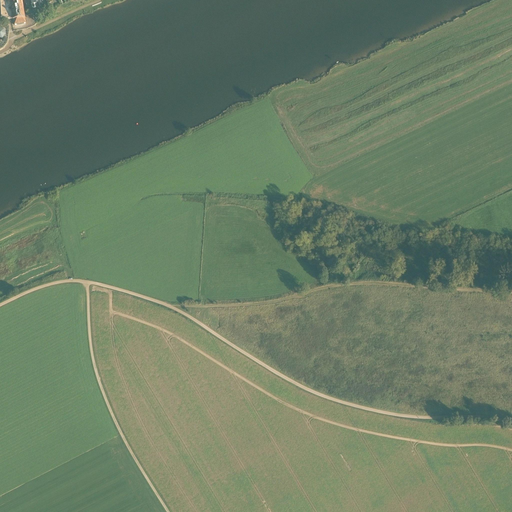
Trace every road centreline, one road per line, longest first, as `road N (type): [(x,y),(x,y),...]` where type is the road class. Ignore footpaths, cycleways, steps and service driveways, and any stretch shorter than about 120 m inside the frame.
road 1 (track): [(168,306),(321,396),(402,416),(511,421)]
road 2 (track): [(168,511),(99,384),(87,282)]
road 3 (track): [(87,282),(74,243),(73,195),(191,138)]
